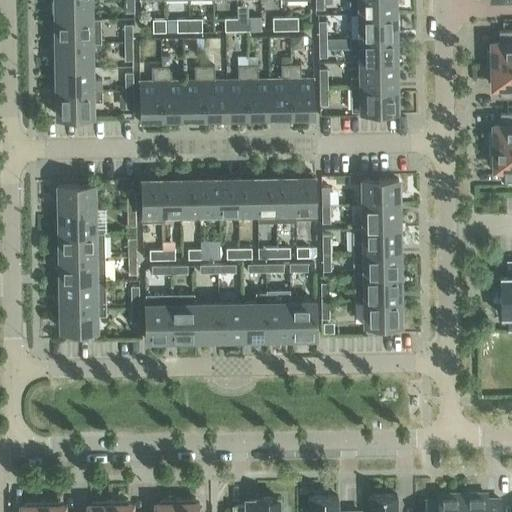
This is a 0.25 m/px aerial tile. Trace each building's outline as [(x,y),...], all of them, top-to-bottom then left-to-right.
[(90,0),(54,0),(55,19),(91,19),(90,0)] [(133,0),(125,0),(125,12),(134,12),(133,0)] [(322,0),(314,0),(315,9),(323,9),(322,0)] [(394,0),(349,0),(349,14),(359,14),(395,13),(394,0)] [(359,14),(360,38),(395,37),(395,13),(359,14)] [(272,30),(285,30),(285,17),(272,17),(272,30)] [(298,30),(297,17),(285,17),(285,30),(298,30)] [(202,31),(201,18),(189,19),(189,32),(202,31)] [(237,31),(237,18),(224,18),(224,31),(237,31)] [(249,18),(237,18),(237,31),(250,30),(249,18)] [(100,19),(91,19),(55,19),(55,43),(91,43),(100,43),(100,19)] [(152,32),(165,32),(165,19),(152,19),(152,32)] [(189,19),(176,19),(176,32),(189,32),(189,19)] [(318,21),(318,39),(326,39),(326,21),(318,21)] [(124,24),(124,42),(132,42),(132,24),(124,24)] [(487,65),(511,64),(511,30),(498,31),(498,43),(492,43),(492,50),(486,50),(487,65)] [(290,36),(290,48),(302,48),(302,35),(290,36)] [(395,37),(360,38),(350,38),(350,49),(360,48),(360,62),(395,61),(395,37)] [(326,39),(318,39),(318,57),(326,57),(326,39)] [(132,60),(132,42),(124,42),(124,60),(132,60)] [(55,67),(81,67),(91,67),(91,43),(55,43),(55,67)] [(350,76),(351,86),(360,86),(396,86),(395,61),(360,62),(360,76),(350,76)] [(291,119),(290,64),(280,64),(281,79),(269,79),(269,117),(274,117),(275,119),(291,119)] [(300,78),(300,64),(290,64),(291,119),(307,118),(307,116),(313,116),(313,78),(300,78)] [(511,64),(487,65),(487,79),(492,79),(492,86),(499,86),(499,98),(511,97),(511,64)] [(214,65),(204,66),(205,120),(221,120),(221,118),(226,118),(225,80),(214,80),(214,65)] [(231,120),(248,119),(247,65),(237,65),(237,79),(225,80),(226,118),(231,118),(231,120)] [(257,65),(247,65),(248,119),(264,119),(264,117),(269,117),(269,79),(257,79),(257,65)] [(177,118),(183,118),(182,80),(171,81),(170,66),(160,67),(162,121),(177,120),(177,118)] [(188,121),(205,120),(204,66),(194,66),(194,80),(182,80),(183,118),(188,118),(188,121)] [(91,67),(81,67),(55,67),(56,91),(92,91),(91,67)] [(145,122),(162,121),(160,67),(151,67),(151,81),(139,81),(139,119),(145,119),(145,122)] [(326,69),(318,69),(319,87),(327,87),(326,69)] [(133,90),(132,72),(124,72),(124,90),(133,90)] [(396,86),(360,86),(351,86),(351,111),(396,111),(396,86)] [(327,87),(319,87),(319,105),(327,105),(327,87)] [(133,90),(124,90),(125,108),(133,108),(133,90)] [(92,91),(56,91),(56,116),(92,116),(92,102),(102,101),(101,91),(92,91)] [(493,132),(488,132),(488,147),(511,146),(511,113),(500,113),(500,125),(493,126),(493,132)] [(511,146),(488,147),(488,162),(494,162),(494,168),(501,168),(501,180),(511,180),(511,146)] [(256,175),(257,212),(257,222),(276,222),(275,174),(256,175)] [(275,174),(276,222),(295,221),(295,219),(294,174),(275,174)] [(294,174),(295,219),(315,219),(314,176),(310,176),(310,174),(294,174)] [(199,176),(199,213),(218,212),(218,175),(199,176)] [(238,212),(237,175),(218,175),(218,212),(238,212)] [(256,175),(237,175),(238,212),(257,212),(256,175)] [(160,176),(140,177),(141,222),(161,222),(160,176)] [(179,176),(160,176),(161,222),(161,213),(180,213),(179,176)] [(199,213),(199,176),(179,176),(180,213),(199,213)] [(362,179),(362,204),(398,203),(398,178),(362,179)] [(57,185),(57,209),(93,209),(92,184),(57,185)] [(321,187),(321,205),(329,204),(329,186),(321,187)] [(126,190),(126,208),(135,208),(135,190),(126,190)] [(362,204),(363,228),(398,227),(398,203),(362,204)] [(329,222),(329,204),(321,205),(321,223),(329,222)] [(135,226),(135,208),(126,208),(127,226),(135,226)] [(58,233),(93,233),(93,209),(57,209),(58,233)] [(354,252),(363,252),(399,251),(398,227),(363,228),(353,228),(354,252)] [(93,233),(58,233),(58,257),(103,257),(103,237),(93,237),(93,233)] [(330,234),(321,235),(322,253),(330,252),(330,234)] [(127,238),(127,256),(136,256),(135,238),(127,238)] [(296,257),(309,257),(309,246),(296,247),(296,257)] [(277,257),(277,247),(264,247),(264,257),(277,257)] [(289,247),(277,247),(277,257),(289,257),(289,247)] [(200,259),(200,248),(187,249),(187,259),(200,259)] [(212,248),(200,248),(200,259),(212,258),(212,248)] [(238,258),(238,248),(226,248),(226,258),(238,258)] [(251,248),(238,248),(238,258),(251,258),(251,248)] [(162,259),(161,249),(149,249),(149,260),(162,259)] [(174,249),(161,249),(162,259),(174,259),(174,249)] [(399,251),(363,252),(354,252),(354,276),(399,275),(399,251)] [(330,270),(330,252),(322,253),(322,271),(330,270)] [(136,274),(136,256),(127,256),(128,274),(136,274)] [(103,257),(58,257),(59,281),(104,281),(103,257)] [(265,263),(250,264),(247,264),(247,272),(265,272),(265,263)] [(283,263),(265,263),(265,272),(283,271),(283,263)] [(307,263),(289,263),(289,271),(307,271),(307,263)] [(217,272),(217,264),(199,265),(199,273),(217,272)] [(235,264),(217,264),(217,272),(235,272),(235,264)] [(151,274),(169,273),(169,265),(151,265),(151,274)] [(187,265),(169,265),(169,273),(187,273),(187,265)] [(511,265),(505,266),(505,280),(498,281),(498,315),(506,315),(506,329),(511,328),(511,265)] [(355,300),(364,300),(400,299),(399,275),(354,276),(355,300)] [(104,281),(59,281),(59,306),(104,305),(104,281)] [(327,283),(319,283),(319,301),(327,301),(327,283)] [(138,304),(138,286),(130,286),(130,304),(138,304)] [(254,302),(241,302),(242,338),(266,338),(265,292),(254,293),(254,302)] [(276,302),(275,292),(265,292),(266,338),(290,337),(289,302),(276,302)] [(145,340),(170,339),(169,294),(144,294),(145,340)] [(194,339),(193,303),(193,294),(169,294),(170,339),(194,339)] [(400,324),(400,299),(364,300),(365,330),(384,329),(384,324),(400,324)] [(314,301),(289,302),(290,337),(314,337),(314,301)] [(328,319),(327,301),(319,301),(320,319),(328,319)] [(218,338),(242,338),(241,302),(217,303),(218,338)] [(217,303),(193,303),(194,339),(218,338),(217,303)] [(139,322),(138,304),(130,304),(130,322),(139,322)] [(76,330),(76,335),(95,335),(95,315),(104,315),(104,305),(59,306),(59,330),(76,330)] [(499,511),(499,500),(485,500),(485,497),(476,497),(475,493),(462,494),(462,511),(499,511)] [(462,511),(462,494),(447,494),(447,498),(437,498),(437,501),(423,501),(423,511),(462,511)] [(396,511),(396,495),(368,495),(368,511),(396,511)] [(247,505),(232,506),(232,511),(283,511),(283,509),(277,509),(277,497),(257,497),(257,499),(247,500),(247,505)] [(308,498),(308,511),(337,511),(337,510),(337,497),(308,498)] [(159,504),(155,504),(155,511),(177,511),(177,498),(159,499),(159,504)] [(195,498),(177,498),(177,511),(198,511),(199,503),(195,503),(195,498)] [(109,500),(109,511),(131,511),(131,504),(128,504),(127,499),(109,500)] [(63,511),(63,505),(60,505),(60,500),(42,501),(41,511),(63,511)] [(91,505),(87,505),(87,511),(109,511),(109,500),(91,500),(91,505)] [(20,511),(41,511),(42,501),(23,501),(23,506),(20,506),(20,511)]
